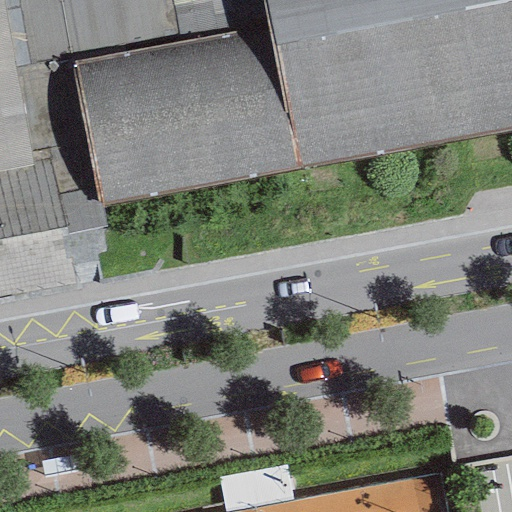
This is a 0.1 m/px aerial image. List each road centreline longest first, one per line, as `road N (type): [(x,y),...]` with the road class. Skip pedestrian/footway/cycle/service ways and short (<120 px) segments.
road 1 (secondary): [(511,259),(0,352)]
road 2 (secondary): [(0,426),(511,333)]
